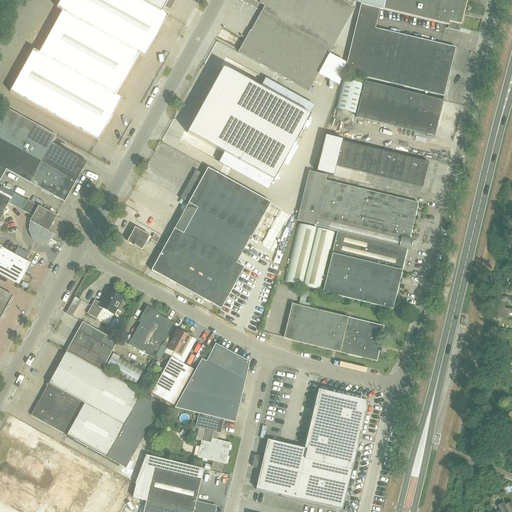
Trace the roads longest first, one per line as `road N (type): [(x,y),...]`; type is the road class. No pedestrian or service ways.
road 1 (secondary): [(406,511),(511,78)]
road 2 (unclassified): [(395,385),(409,355),(495,0)]
road 3 (unclassified): [(80,250),(218,0)]
road 4 (unclassified): [(268,351),(80,250)]
road 5 (unclassified): [(0,396),(80,250)]
road 6 (unclassified): [(268,351),(232,503)]
road 7 (unclassified): [(395,385),(268,351)]
road 8 (unclassified): [(364,511),(395,385)]
